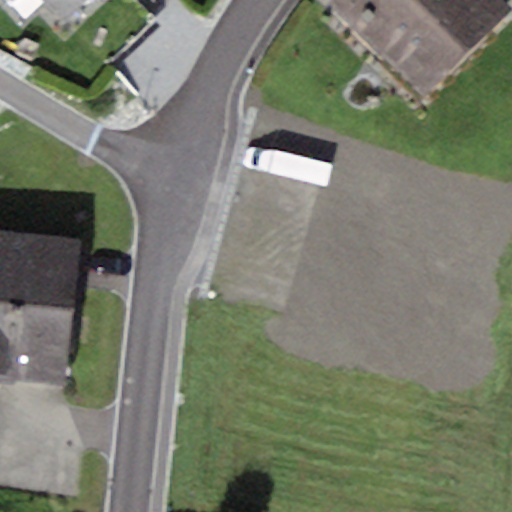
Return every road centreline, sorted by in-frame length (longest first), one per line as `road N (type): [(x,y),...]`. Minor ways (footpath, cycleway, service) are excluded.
road 1 (residential): [(128,511),(143,306),(169,183)]
road 2 (residential): [(169,183),(0,70)]
road 3 (residential): [(169,183),(256,0)]
